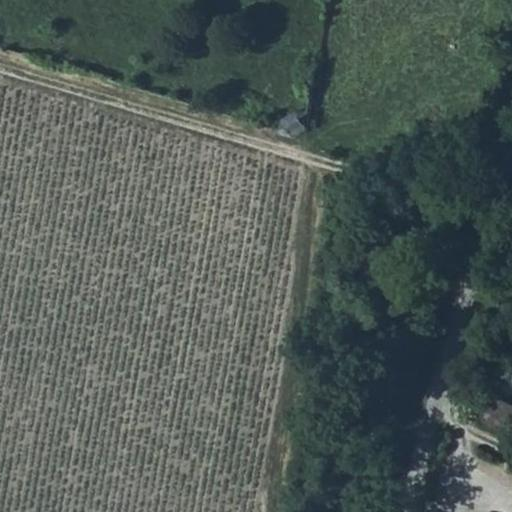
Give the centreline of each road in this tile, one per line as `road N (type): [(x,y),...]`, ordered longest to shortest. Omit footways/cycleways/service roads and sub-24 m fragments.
road 1 (track): [(495,219),(0,68)]
road 2 (unclassified): [(408,511),(511,165)]
